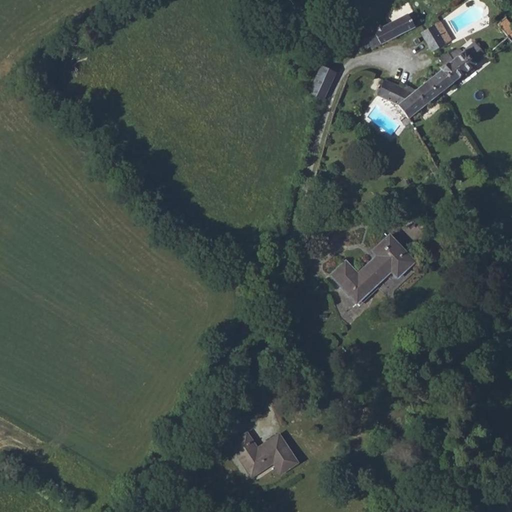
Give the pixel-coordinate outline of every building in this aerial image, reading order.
[(388,24),(396,37),(415,27),(412,21),(418,18),(413,11),(388,24)] [(511,25),(504,18),(498,25),(511,36),(511,25)] [(422,33),(433,51),(452,40),(441,21),(422,33)] [(360,45),(366,51),(372,46),(373,49),(396,37),(388,24),(375,30),(376,34),(369,38),(368,37),(360,45)] [(427,80),(437,95),(476,65),(471,58),(475,55),(468,47),(462,51),(459,47),(451,52),(450,51),(438,59),(439,59),(442,66),(439,69),(440,70),(427,80)] [(309,93),(325,99),(336,73),(322,66),(309,93)] [(396,104),(408,119),(437,95),(427,80),(413,90),(404,85),(403,88),(385,80),(384,80),(377,96),(396,104)] [(331,275),(358,301),(391,270),(398,277),(414,262),(389,236),(372,251),(377,256),(359,273),(346,261),(331,275)] [(230,443),(251,477),(273,463),(280,472),(296,462),(279,434),(257,448),(246,433),(230,443)]
